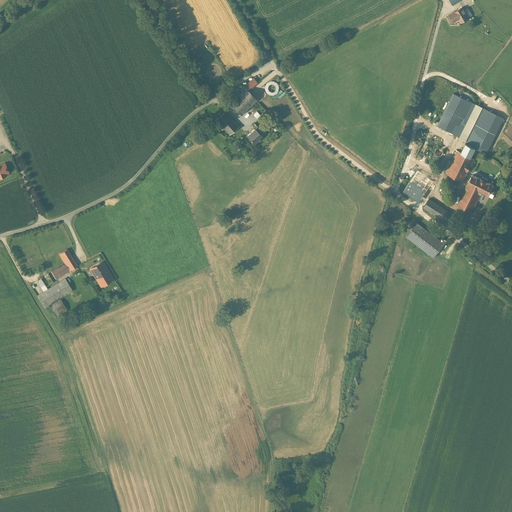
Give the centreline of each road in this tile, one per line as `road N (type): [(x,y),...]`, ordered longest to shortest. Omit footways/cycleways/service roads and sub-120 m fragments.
road 1 (residential): [(233,0),(271,59),(193,113),(118,191),(0,236)]
road 2 (track): [(271,59),(315,131),(457,239)]
road 3 (track): [(393,191),(427,77),(439,73),(503,110)]
